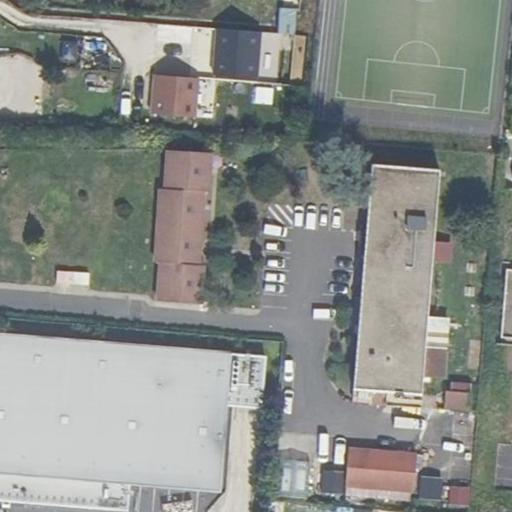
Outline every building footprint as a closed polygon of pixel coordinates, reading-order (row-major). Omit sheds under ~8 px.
[(274,31),(291,34),(296,9),(278,6),(274,31)] [(215,75),(259,79),(263,34),(219,30),(215,75)] [(87,72),(86,90),(117,91),(118,74),(87,72)] [(153,115),(197,119),(200,80),(156,76),(153,115)] [(207,193),(210,153),(168,150),(165,188),(160,188),(155,263),(159,263),(157,300),(199,304),(202,264),(197,264),(203,192),(207,193)] [(432,244),(438,169),(372,165),(353,391),(357,392),(356,402),(388,405),(389,394),(420,397),(421,378),(442,379),(446,329),(425,327),(431,262),(448,263),(450,245),(432,244)] [(511,166),(511,179),(511,271),(503,271),(498,339),(511,340),(511,166)] [(88,286),(90,273),(55,269),(54,282),(88,286)] [(262,395),(265,356),(0,333),(0,498),(127,508),(129,481),(218,489),(226,392),(262,395)] [(450,393),(471,394),(471,386),(451,384),(450,393)] [(443,407),(470,408),(471,394),(450,393),(444,393),(443,407)] [(416,456),(348,451),(345,489),(413,494),(416,456)] [(306,460),(278,459),(276,495),(304,497),(306,460)] [(322,494),(342,496),(343,476),(324,475),(322,494)] [(416,497),(438,498),(438,475),(416,475),(416,497)] [(463,504),(465,486),(446,484),(444,503),(463,504)]
